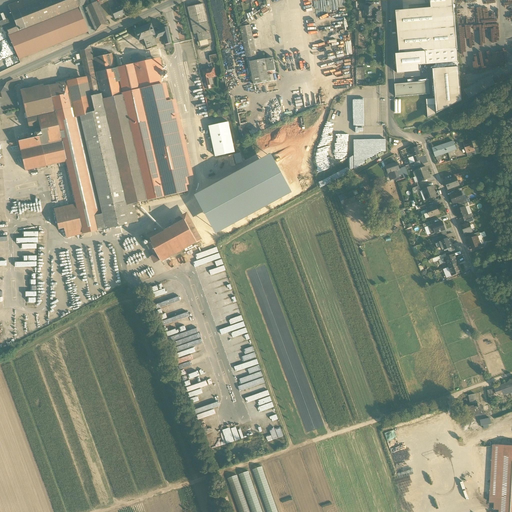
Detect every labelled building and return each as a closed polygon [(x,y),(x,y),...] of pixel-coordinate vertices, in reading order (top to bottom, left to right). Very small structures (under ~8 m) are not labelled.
[(5,27),(9,35),(81,6),(78,0),(22,0),(8,6),(10,12),(12,17),(15,23),(5,27)] [(78,0),(81,6),(9,35),(8,35),(12,45),(19,59),(20,59),(88,32),(89,35),(109,26),(98,3),(105,0),(78,0)] [(111,8),(112,9),(120,6),(117,0),(115,0),(112,1),(115,6),(111,8)] [(457,49),(452,0),(430,0),(431,8),(396,11),(399,54),(457,49)] [(199,42),(200,42),(207,40),(211,39),(202,4),(188,7),(194,34),(197,34),(199,42)] [(111,10),(115,19),(124,15),(120,6),(112,9),(111,10)] [(366,16),(368,16),(373,16),(373,12),(373,7),(365,7),(365,12),(366,12),(366,16)] [(380,12),(373,12),(373,16),(368,16),(368,22),(373,22),(380,22),(380,12)] [(0,27),(1,29),(5,27),(15,23),(12,17),(0,21),(0,27)] [(138,41),(143,39),(149,37),(150,41),(155,39),(162,36),(163,36),(161,30),(154,33),(152,28),(150,25),(134,31),(138,41)] [(249,73),(252,73),(250,62),(257,61),(250,25),(240,27),(249,73)] [(9,35),(5,27),(1,29),(0,27),(0,33),(2,32),(5,36),(4,36),(9,46),(12,45),(8,35),(9,35)] [(161,29),(161,30),(163,36),(162,36),(163,41),(164,45),(171,44),(167,27),(161,29)] [(156,45),(156,44),(155,39),(150,41),(149,37),(143,39),(146,48),(156,45)] [(82,63),(85,75),(96,73),(102,100),(78,105),(77,106),(98,201),(124,195),(126,205),(133,204),(147,201),(138,163),(137,164),(115,68),(114,66),(112,57),(112,54),(93,58),(90,45),(80,50),(82,63)] [(419,72),(420,72),(419,65),(458,62),(457,49),(399,54),(395,54),(397,73),(405,73),(419,72)] [(209,56),(211,63),(219,61),(218,54),(209,56)] [(273,58),(264,59),(267,72),(272,71),(275,71),(273,58)] [(155,59),(115,68),(137,164),(138,163),(147,201),(186,192),(185,186),(188,185),(186,177),(188,177),(181,144),(184,143),(183,138),(179,139),(179,136),(183,135),(181,129),(182,129),(182,128),(180,120),(180,119),(175,120),(171,101),(169,101),(165,102),(161,84),(158,73),(155,59)] [(274,81),(272,71),(267,72),(264,59),(257,61),(250,62),(252,73),(254,85),(274,81)] [(459,67),(432,69),(436,114),(462,101),(459,67)] [(203,71),(206,86),(209,86),(210,85),(208,78),(215,77),(213,68),(203,71)] [(357,68),(358,81),(365,81),(365,68),(357,68)] [(135,210),(133,204),(126,205),(124,195),(98,201),(77,106),(78,105),(102,100),(96,73),(85,75),(85,77),(87,82),(78,84),(77,79),(73,80),(66,81),(66,83),(61,84),(43,88),(43,86),(20,91),(29,128),(39,126),(41,131),(40,131),(41,133),(38,134),(39,135),(38,137),(18,141),(25,171),(66,161),(76,204),(53,210),(58,229),(63,228),(66,238),(138,222),(135,210)] [(489,77),(464,90),(469,98),(493,85),(489,77)] [(429,81),(394,84),(395,97),(430,94),(429,81)] [(8,90),(7,83),(0,85),(0,91),(0,92),(8,90)] [(165,83),(161,84),(165,102),(169,101),(165,83)] [(175,100),(171,101),(175,120),(180,119),(175,100)] [(435,105),(427,106),(428,118),(435,114),(435,105)] [(228,122),(209,126),(215,157),(235,153),(228,122)] [(193,176),(183,135),(179,136),(179,139),(183,138),(184,143),(181,144),(188,177),(193,176)] [(463,143),(466,153),(475,151),(474,149),(471,142),(471,140),(463,143)] [(432,149),(435,157),(436,157),(440,155),(448,152),(454,150),(456,150),(453,142),(432,149)] [(409,158),(410,164),(414,163),(419,161),(418,155),(420,155),(418,147),(411,149),(413,157),(409,158)] [(475,151),(476,155),(486,153),(485,147),(474,149),(475,151)] [(195,196),(198,197),(271,157),(271,154),(195,196)] [(271,154),(271,157),(290,192),(292,193),(271,154)] [(198,197),(217,232),(290,192),(271,157),(198,197)] [(238,157),(217,166),(219,171),(240,162),(238,157)] [(411,168),(413,172),(415,171),(419,170),(418,166),(421,165),(419,161),(414,163),(415,167),(411,168)] [(392,172),(394,179),(399,177),(399,176),(398,174),(397,171),(399,170),(396,163),(386,166),(388,173),(392,172)] [(415,171),(417,176),(428,173),(426,167),(419,170),(415,171)] [(430,178),(428,173),(417,176),(419,182),(423,181),(430,178)] [(454,179),(445,182),(448,189),(459,185),(456,178),(454,179)] [(357,187),(355,179),(348,182),(349,186),(350,185),(352,189),(357,187)] [(426,184),(424,184),(423,181),(419,182),(416,183),(418,187),(417,187),(418,190),(419,192),(420,191),(423,190),(427,188),(426,184)] [(423,190),(426,200),(436,197),(434,192),(433,192),(432,187),(427,188),(423,190)] [(292,193),(290,192),(217,232),(216,234),(292,193)] [(450,196),(453,204),(458,202),(462,201),(462,200),(461,197),(462,196),(460,192),(456,194),(450,196)] [(216,234),(217,232),(198,197),(195,196),(216,234)] [(467,203),(466,199),(463,200),(462,200),(462,201),(458,202),(459,206),(461,205),(462,208),(464,207),(465,208),(468,206),(467,203)] [(384,217),(380,205),(375,207),(378,219),(384,217)] [(426,209),(427,210),(424,211),(426,214),(424,215),(425,219),(439,214),(436,206),(426,209)] [(456,211),(459,219),(463,217),(468,216),(468,215),(465,208),(464,207),(462,208),(456,211)] [(175,220),(178,224),(185,220),(197,242),(201,240),(187,214),(175,220)] [(160,234),(149,240),(155,249),(153,250),(152,251),(154,255),(157,253),(161,260),(161,262),(197,242),(185,220),(178,224),(160,234)] [(433,225),(432,226),(435,234),(441,232),(445,230),(442,222),(434,225),(433,225)] [(461,226),(464,235),(472,232),(471,229),(470,226),(469,223),(461,226)] [(147,235),(149,240),(160,234),(158,229),(147,235)] [(467,240),(470,249),(478,246),(480,246),(480,245),(477,237),(472,239),(467,240)] [(442,251),(444,250),(445,251),(450,249),(450,248),(452,248),(450,243),(448,239),(449,238),(448,238),(445,239),(439,242),(440,245),(440,246),(441,246),(442,251)] [(146,241),(152,251),(153,250),(155,249),(149,240),(146,241)] [(439,242),(434,244),(437,253),(442,251),(441,246),(440,246),(440,245),(439,242)] [(154,264),(161,260),(157,253),(154,255),(150,257),(154,264)] [(442,259),(444,263),(447,262),(445,258),(446,257),(445,254),(432,259),(433,262),(434,263),(438,261),(442,259)] [(447,262),(448,267),(458,263),(457,263),(456,260),(454,254),(446,257),(445,258),(447,262)] [(461,273),(458,263),(448,267),(452,276),(461,273)] [(503,395),(503,396),(510,393),(511,392),(511,381),(494,388),(496,395),(499,394),(502,393),(503,395)] [(470,405),(476,403),(477,403),(475,394),(468,396),(470,405)] [(484,413),(483,406),(477,407),(474,408),(473,407),(465,408),(468,417),(484,413)] [(499,511),(511,511),(511,446),(493,446),(490,497),(500,497),(499,510),(499,511)] [(277,511),(264,466),(254,469),(266,511),(277,511)] [(261,511),(250,471),(241,473),(251,511),(261,511)] [(238,511),(249,511),(237,475),(228,478),(238,511)] [(500,497),(490,497),(490,503),(494,503),(494,510),(499,510),(500,497)]
